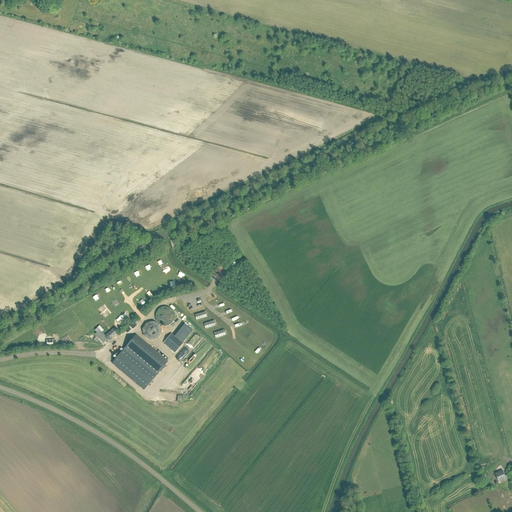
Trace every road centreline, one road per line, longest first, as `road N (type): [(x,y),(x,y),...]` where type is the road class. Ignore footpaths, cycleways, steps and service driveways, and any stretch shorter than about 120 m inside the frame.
road 1 (track): [(502,76),(502,93),(421,131),(391,122),(365,130),(170,230),(0,331)]
road 2 (unclassified): [(0,387),(103,436),(199,511)]
